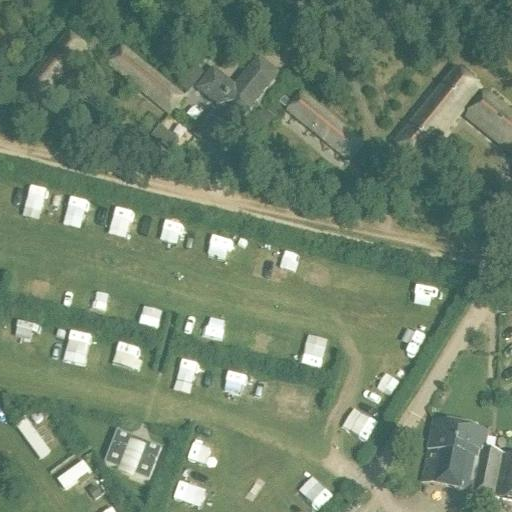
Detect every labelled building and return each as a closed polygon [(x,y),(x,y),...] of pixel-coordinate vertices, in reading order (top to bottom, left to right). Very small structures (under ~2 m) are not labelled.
[(18,96),(34,110),(36,110),(38,110),(86,50),(87,49),(87,48),(69,34),(68,35),(66,36),(17,93),(17,94),(18,96)] [(109,69),(168,118),(170,117),(184,101),(185,100),(184,98),(126,51),(124,50),(123,50),(108,66),(108,67),(108,68),(109,69)] [(194,138),(215,156),(280,77),(258,58),(235,88),(214,70),(196,92),(217,110),(194,138)] [(394,147),(422,169),(484,93),(456,70),(394,147)] [(464,124),(509,159),(511,154),(511,113),(488,94),(464,124)] [(345,162),(346,162),(347,162),(361,145),(361,144),(361,143),(313,103),(302,95),(300,96),(287,111),(286,113),(287,114),(345,162)] [(289,105),(284,101),(279,106),(285,110),(289,105)] [(254,124),(265,133),(275,121),(264,112),(254,124)] [(141,238),(146,218),(125,214),(121,233),(141,238)] [(169,222),(164,242),(184,247),(189,227),(169,222)] [(35,286),(34,305),(51,305),(52,287),(35,286)] [(85,315),(92,294),(74,288),(67,309),(85,315)] [(126,323),(128,312),(108,307),(105,318),(126,323)] [(148,308),(144,328),(163,332),(167,311),(148,308)] [(241,352),(258,356),(265,328),(248,324),(241,352)] [(55,333),(54,343),(70,345),(71,334),(55,333)] [(96,340),(89,369),(107,373),(114,344),(96,340)] [(134,349),(130,380),(151,383),(154,352),(134,349)] [(192,393),(201,365),(180,358),(171,386),(192,393)] [(251,407),(271,409),(274,381),(254,379),(251,407)] [(294,388),(288,415),(310,420),(316,392),(294,388)] [(46,411),(40,415),(44,421),(45,422),(51,417),(46,411)] [(37,426),(44,421),(40,415),(39,414),(32,419),(37,426)] [(17,430),(40,462),(50,455),(27,423),(17,430)] [(424,484),(511,502),(511,457),(484,452),(488,434),(435,423),(429,452),(430,452),(424,484)] [(149,484),(162,451),(117,434),(105,467),(118,472),(117,476),(133,482),(134,478),(149,484)] [(59,483),(66,493),(91,475),(84,465),(59,483)] [(196,509),(203,488),(183,482),(176,502),(196,509)] [(308,501),(322,511),(325,511),(337,498),(320,485),(308,501)] [(89,495),(96,504),(102,499),(96,490),(89,495)] [(0,511),(22,511),(23,511),(16,501),(0,511)]
